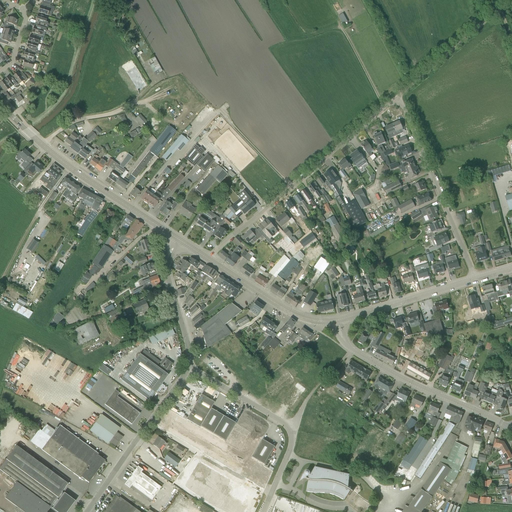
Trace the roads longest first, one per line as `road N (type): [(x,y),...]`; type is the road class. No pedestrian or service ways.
road 1 (residential): [(475,280),(400,96),(208,258)]
road 2 (secondary): [(180,240),(33,140),(0,103)]
road 3 (tertiary): [(508,427),(344,342)]
road 4 (unclassified): [(88,511),(187,364)]
road 5 (track): [(400,96),(509,0)]
road 6 (secondary): [(340,319),(475,280)]
road 7 (secondary): [(330,320),(288,311),(208,258)]
road 8 (track): [(4,284),(38,211),(70,167)]
road 9 (unclassified): [(187,364),(165,268),(180,240)]
road 10 (track): [(39,144),(73,121),(122,109),(148,88)]
road 11 (unclassified): [(295,426),(187,364)]
road 12 (unknown): [(388,504),(351,470),(286,449)]
